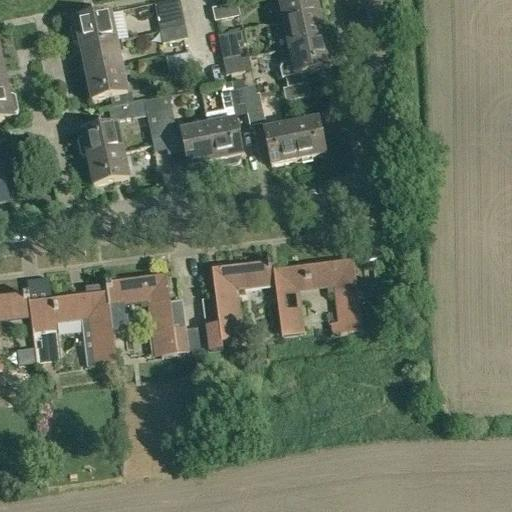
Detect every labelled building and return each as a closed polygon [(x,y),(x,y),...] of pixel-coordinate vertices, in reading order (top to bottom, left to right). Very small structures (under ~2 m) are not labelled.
[(315,0),(278,0),(284,25),(319,18),(315,0)] [(156,20),(181,15),(179,1),(153,7),(156,20)] [(214,24),(219,23),(239,19),(236,6),(212,11),(214,24)] [(110,17),(75,24),(76,29),(73,29),(70,33),(73,46),(77,48),(80,48),(80,52),(116,44),(110,17)] [(324,44),(319,18),(284,25),(289,52),(324,44)] [(162,47),(184,42),(187,42),(184,29),(159,35),(162,47)] [(220,51),(224,51),(244,46),(242,34),(217,38),(220,51)] [(121,71),(116,44),(80,52),(86,78),(121,71)] [(324,44),(289,52),(292,64),(284,65),(280,74),(281,82),(285,81),(287,91),(303,88),(301,78),(330,72),(329,67),(333,66),(335,64),(332,49),(329,48),(325,49),(324,44)] [(168,74),(189,70),(192,69),(190,56),(165,61),(168,74)] [(226,78),(230,77),(251,73),(248,60),(223,66),(226,78)] [(0,68),(0,96),(8,95),(2,68),(0,68)] [(112,101),(115,111),(129,108),(133,107),(131,95),(127,96),(121,71),(86,78),(92,105),(112,101)] [(303,88),(287,91),(283,92),(286,105),(311,99),(308,87),(303,88)] [(254,89),(241,92),(247,117),(260,114),(254,89)] [(234,120),(247,117),(241,92),(228,95),(234,120)] [(0,124),(14,122),(13,117),(16,116),(18,113),(15,99),(13,98),(9,98),(8,95),(0,96),(0,124)] [(168,100),(144,105),(146,117),(159,114),(171,112),(168,100)] [(129,108),(115,111),(111,112),(114,126),(132,122),(129,108)] [(164,139),(176,136),(171,112),(159,114),(164,139)] [(146,117),(152,142),(164,139),(159,114),(146,117)] [(318,122),(291,128),(299,164),(326,158),(318,122)] [(234,124),(208,129),(215,165),(217,165),(217,168),(221,170),(237,167),(239,163),(239,160),(242,160),(234,124)] [(291,128),(264,134),(272,170),(299,164),(291,128)] [(87,164),(123,156),(117,129),(81,137),(82,142),(78,143),(76,145),(79,159),(82,161),(86,160),(87,164)] [(187,171),(215,165),(208,129),(180,136),(187,171)] [(129,183),(123,156),(87,164),(93,191),(129,183)] [(2,173),(0,173),(0,210),(10,208),(2,173)] [(354,266),(275,276),(276,287),(283,340),(301,338),(295,292),(331,287),(332,293),(337,292),(342,326),(335,327),(337,339),(383,334),(380,308),(360,310),(354,266)] [(241,291),(276,287),(275,276),(274,267),(213,274),(216,301),(202,303),(206,330),(196,331),(200,357),(223,354),(222,347),(253,343),(253,340),(245,341),(244,331),(242,332),(237,296),(241,296),(241,291)] [(184,306),(171,307),(168,280),(106,287),(107,297),(112,331),(127,329),(124,306),(143,303),(143,308),(149,308),(152,337),(148,337),(151,363),(200,357),(196,331),(187,333),(184,306)] [(52,304),(30,306),(31,317),(35,347),(38,368),(56,366),(52,334),(46,335),(45,324),(86,319),(86,323),(91,323),(95,357),(90,358),(92,371),(116,368),(112,331),(107,297),(106,287),(92,289),(94,299),(52,304)] [(0,320),(31,317),(30,306),(29,298),(0,301),(0,374),(3,374),(0,355),(0,320)]
